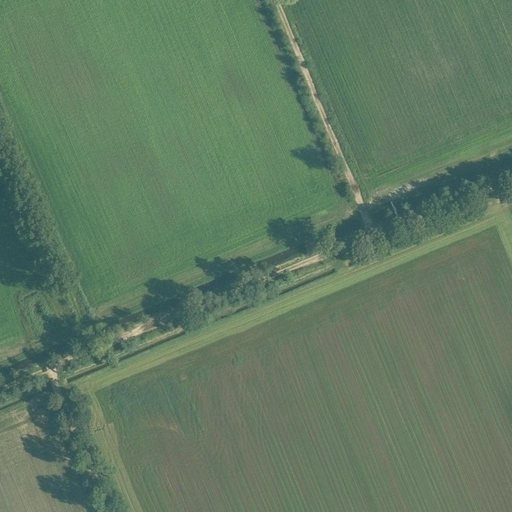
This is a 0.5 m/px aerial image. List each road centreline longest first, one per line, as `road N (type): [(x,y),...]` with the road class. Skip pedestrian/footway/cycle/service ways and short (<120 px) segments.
road 1 (track): [(374,237),(49,369)]
road 2 (track): [(273,0),(374,237)]
road 3 (track): [(107,511),(49,369)]
road 4 (track): [(511,179),(374,237)]
